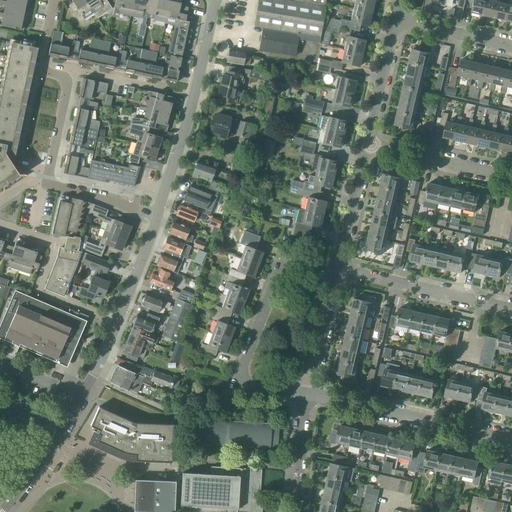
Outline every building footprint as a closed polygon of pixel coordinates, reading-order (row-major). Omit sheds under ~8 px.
[(5,7),(3,14),(23,18),(25,19),(27,15),(24,13),(25,7),(6,2),(0,0),(0,5),(2,6),(2,5),(5,6),(5,7)] [(93,13),(84,0),(71,0),(73,3),(73,4),(69,6),(68,6),(76,18),(81,15),(84,19),(93,13)] [(84,0),(93,13),(96,18),(106,12),(112,9),(106,0),(84,0)] [(119,13),(130,15),(133,0),(115,0),(114,6),(120,8),(119,13)] [(143,13),(148,14),(151,0),(149,0),(133,0),(130,15),(142,17),(143,13)] [(153,20),(164,22),(169,1),(165,0),(157,0),(157,1),(156,1),(152,0),(151,0),(148,14),(154,15),(153,20)] [(293,2),(284,0),(258,0),(255,24),(254,24),(254,26),(263,27),(259,51),(294,57),(295,50),(296,40),(297,40),(319,43),(321,30),(322,23),(325,7),(293,2)] [(355,0),(353,9),(371,13),(374,1),(375,1),(371,0),(355,0)] [(472,13),(483,16),(487,0),(490,0),(489,0),(468,0),(468,2),(474,3),(472,13)] [(487,0),(483,16),(495,18),(499,3),(501,3),(501,0),(497,0),(497,2),(490,0),(487,0)] [(495,18),(507,21),(511,5),(511,0),(509,0),(509,5),(501,3),(499,3),(495,18)] [(164,22),(175,25),(177,20),(185,21),(186,17),(186,16),(188,8),(187,7),(187,8),(183,7),(180,6),(181,1),(175,1),(175,2),(169,1),(164,22)] [(371,13),(353,9),(350,22),(341,20),(340,21),(328,19),(326,24),(339,27),(350,30),(352,23),(369,26),(371,13)] [(23,18),(3,14),(0,12),(0,17),(3,18),(2,19),(1,26),(23,31),(25,26),(24,26),(21,25),(23,18)] [(177,20),(175,25),(169,53),(182,56),(183,47),(189,22),(190,17),(186,17),(185,21),(177,20)] [(321,30),(325,30),(337,33),(339,27),(326,24),(322,23),(321,30)] [(49,53),(49,55),(57,57),(58,57),(58,55),(67,57),(69,48),(69,47),(69,46),(61,42),(63,33),(53,31),(49,53)] [(117,43),(124,45),(126,37),(119,35),(117,43)] [(347,37),(344,50),(362,54),(365,42),(365,41),(351,38),(351,37),(349,36),(348,37),(347,37)] [(33,47),(34,44),(34,42),(23,39),(22,44),(12,42),(0,96),(0,186),(2,185),(3,186),(7,183),(7,184),(7,183),(11,180),(10,179),(11,179),(19,174),(12,164),(13,161),(14,161),(9,160),(5,153),(7,145),(17,147),(16,147),(17,137),(18,138),(19,133),(20,133),(19,133),(20,123),(21,124),(22,119),(23,119),(22,118),(23,109),(24,110),(25,105),(26,104),(25,104),(26,95),(27,95),(28,91),(29,90),(28,90),(29,81),(30,81),(31,77),(32,76),(31,76),(32,67),(33,67),(34,63),(35,62),(34,62),(35,53),(36,53),(37,49),(38,48),(33,47)] [(95,65),(101,41),(91,39),(89,48),(80,48),(80,50),(78,59),(87,61),(86,63),(87,64),(87,63),(95,65)] [(101,41),(95,65),(96,66),(96,65),(99,66),(104,67),(105,67),(105,65),(114,66),(116,57),(116,55),(108,51),(110,43),(101,41)] [(142,75),(147,51),(138,49),(136,58),(127,58),(127,60),(125,69),(134,71),(133,73),(134,74),(134,73),(142,75)] [(246,51),(245,52),(229,50),(226,62),(243,65),(249,66),(251,52),(246,51)] [(359,66),(362,54),(344,50),(341,62),(332,60),(331,62),(332,62),(330,68),(341,70),(343,63),(359,67),(359,66)] [(412,51),(409,62),(426,66),(429,55),(429,54),(412,50),(412,51)] [(147,51),(142,75),(143,76),(143,75),(151,77),(152,75),(161,77),(163,67),(163,66),(155,62),(157,53),(147,51)] [(165,80),(166,80),(176,83),(179,71),(177,71),(178,67),(179,67),(181,58),(171,56),(170,61),(166,60),(165,69),(168,70),(165,80)] [(439,69),(445,71),(448,58),(442,57),(439,69)] [(319,59),(318,65),(330,68),(332,62),(331,62),(319,59)] [(457,76),(467,78),(468,78),(472,62),(461,60),(459,70),(453,68),(448,87),(454,89),(457,76)] [(406,74),(406,75),(424,79),(424,78),(426,66),(409,62),(407,74),(406,74)] [(472,79),(479,81),(480,81),(484,65),(472,62),(468,78),(467,78),(466,86),(470,87),(472,79)] [(330,68),(318,65),(317,71),(329,74),(330,68)] [(483,82),(491,83),(492,84),(495,68),(484,65),(480,81),(479,81),(478,89),(482,89),(483,82)] [(220,83),(220,86),(235,89),(236,89),(241,90),(245,77),(264,81),(266,73),(250,70),(228,66),(226,76),(222,75),(222,77),(219,77),(218,83),(220,83)] [(495,84),(502,86),(504,86),(507,70),(495,68),(492,84),(491,83),(490,91),(493,92),(495,84)] [(507,87),(511,88),(511,71),(507,70),(504,86),(502,86),(501,94),(505,95),(507,87)] [(406,76),(404,88),(420,91),(423,80),(424,79),(406,75),(406,76)] [(338,77),(335,90),(353,94),(355,82),(356,82),(356,81),(339,78),(340,77),(339,76),(339,78),(338,77)] [(83,79),(82,82),(81,87),(81,88),(83,89),(82,97),(91,99),(93,100),(96,92),(105,94),(108,84),(85,79),(85,80),(83,79)] [(235,89),(220,86),(218,95),(222,96),(220,100),(235,104),(236,99),(233,98),(235,89)] [(401,99),(400,100),(418,104),(418,103),(420,91),(404,88),(401,99)] [(353,94),(335,90),(332,103),(333,103),(333,104),(333,105),(333,103),(350,107),(350,106),(353,94)] [(150,98),(147,109),(169,115),(169,114),(171,114),(174,105),(171,105),(172,103),(169,102),(170,97),(148,91),(147,96),(150,97),(149,98),(150,98)] [(110,108),(111,100),(104,99),(103,106),(110,108)] [(311,100),(310,105),(322,108),(323,102),(311,100)] [(400,101),(398,113),(415,116),(417,105),(418,104),(400,100),(400,101)] [(306,113),(308,113),(308,112),(312,112),(320,114),(322,108),(310,105),(303,104),(301,112),(306,113)] [(73,126),(98,131),(98,129),(100,122),(91,120),(90,111),(88,111),(88,110),(79,109),(77,117),(75,117),(74,117),(75,117),(73,126)] [(131,124),(132,124),(140,125),(147,127),(149,128),(161,131),(163,125),(165,126),(166,124),(168,125),(171,116),(168,115),(169,115),(147,109),(144,120),(143,119),(143,120),(133,119),(131,124)] [(415,116),(398,113),(395,124),(395,125),(412,129),(412,128),(415,116)] [(443,138),(455,140),(458,124),(461,125),(462,117),(458,116),(456,124),(447,122),(448,114),(442,113),(439,126),(445,128),(443,138)] [(210,124),(212,131),(218,133),(220,136),(229,139),(231,130),(234,129),(236,120),(220,115),(219,117),(214,116),(212,123),(210,124)] [(325,130),(343,135),(346,122),(346,123),(346,122),(345,122),(345,121),(344,121),(330,118),(330,117),(330,118),(328,118),(322,116),(319,129),(320,129),(325,130)] [(455,140),(466,143),(470,127),(472,128),(473,120),(469,119),(467,127),(461,125),(458,124),(455,140)] [(428,120),(425,132),(431,133),(434,121),(428,120)] [(253,140),(256,126),(240,122),(237,136),(239,137),(238,142),(243,144),(245,138),(253,140)] [(466,143),(478,146),(482,130),(483,130),(484,122),(481,122),(479,129),(472,128),(470,127),(466,143)] [(136,142),(136,143),(157,150),(158,148),(160,142),(161,138),(147,133),(149,128),(147,127),(140,125),(132,124),(129,132),(136,135),(138,136),(136,143),(136,142)] [(478,146),(490,149),(493,133),(495,133),(496,125),(493,124),(491,132),(483,130),(482,130),(478,146)] [(98,131),(73,126),(71,134),(71,135),(73,136),(72,144),(81,146),(83,147),(86,139),(95,141),(97,135),(98,131)] [(490,149),(501,151),(505,135),(507,136),(508,128),(504,127),(502,135),(495,133),(493,133),(490,149)] [(343,135),(325,130),(320,129),(317,144),(322,145),(322,143),(340,148),(340,147),(343,135)] [(501,151),(511,153),(511,136),(507,136),(505,135),(501,151)] [(273,141),(266,139),(262,157),(269,159),(273,141)] [(301,146),(313,149),(315,143),(303,140),(301,146)] [(157,150),(136,143),(132,154),(129,156),(128,162),(138,164),(139,157),(154,161),(155,158),(157,152),(157,150)] [(313,149),(301,146),(299,152),(312,155),(313,149)] [(316,171),(333,175),(336,163),(337,163),(337,162),(328,160),(328,158),(314,154),(313,158),(310,170),(312,170),(316,171)] [(65,174),(87,178),(89,168),(81,167),(80,158),(78,157),(69,155),(67,164),(65,164),(64,164),(65,164),(63,173),(65,173),(65,174)] [(91,160),(89,168),(87,178),(105,182),(106,180),(133,186),(137,168),(139,168),(140,167),(128,164),(128,168),(91,160)] [(197,161),(192,175),(210,182),(213,175),(216,176),(215,176),(220,177),(221,175),(228,178),(228,177),(229,177),(230,173),(197,161)] [(249,178),(251,170),(244,168),(241,175),(249,178)] [(291,180),(290,186),(316,192),(318,185),(318,186),(318,185),(331,188),(331,187),(333,175),(316,171),(314,177),(309,176),(307,182),(304,181),(304,183),(291,180)] [(383,176),(380,187),(397,191),(400,180),(400,178),(383,174),(383,176)] [(410,194),(416,195),(419,183),(413,181),(410,194)] [(213,182),(211,187),(209,186),(208,189),(222,194),(225,186),(213,182)] [(436,203),(437,204),(441,186),(439,186),(434,185),(429,183),(426,192),(420,191),(417,203),(424,205),(424,201),(431,202),(436,203)] [(190,204),(198,207),(198,206),(206,209),(209,201),(212,194),(189,185),(186,193),(183,200),(191,203),(190,204)] [(307,197),(304,210),(304,211),(322,215),(326,202),(327,202),(328,202),(315,199),(316,193),(319,193),(316,193),(316,192),(290,186),(289,193),(307,197)] [(449,206),(449,207),(453,189),(452,189),(446,188),(441,186),(437,204),(443,205),(449,206)] [(378,198),(377,199),(395,203),(395,202),(397,191),(380,187),(378,198)] [(461,209),(462,209),(466,192),(464,192),(459,191),(459,190),(453,189),(449,207),(456,208),(461,209)] [(466,192),(462,209),(469,211),(475,212),(476,209),(477,203),(483,204),(484,198),(478,197),(479,195),(477,195),(478,193),(471,191),(471,193),(466,192)] [(84,208),(90,210),(92,204),(85,201),(84,202),(82,200),(66,196),(65,202),(59,201),(58,202),(59,202),(60,202),(59,204),(58,204),(58,206),(57,206),(57,207),(57,210),(58,210),(57,213),(69,215),(70,209),(81,211),(84,208)] [(377,201),(375,212),(392,216),(394,204),(394,205),(395,203),(377,199),(377,200),(377,201)] [(477,203),(476,209),(488,211),(489,206),(483,204),(477,203)] [(107,223),(104,229),(126,238),(130,226),(114,220),(105,217),(108,210),(92,204),(90,210),(88,214),(102,219),(101,221),(107,223)] [(176,215),(190,221),(193,222),(195,217),(205,221),(207,215),(181,205),(180,206),(178,207),(177,209),(178,211),(176,215)] [(230,213),(241,216),(242,211),(232,208),(230,213)] [(81,212),(81,211),(70,209),(69,215),(57,213),(57,215),(56,214),(55,217),(55,218),(54,220),(56,221),(55,223),(67,226),(68,220),(78,222),(81,219),(79,217),(83,213),(81,212)] [(304,211),(304,210),(298,209),(294,229),(310,232),(307,232),(309,226),(321,228),(322,228),(320,227),(322,215),(304,211)] [(476,209),(475,212),(474,214),(487,217),(488,211),(476,209)] [(210,216),(222,220),(224,215),(213,210),(210,216)] [(372,223),(371,225),(389,229),(389,228),(389,227),(392,216),(375,212),(372,223)] [(474,214),(473,220),(485,223),(487,217),(474,214)] [(214,226),(219,229),(222,221),(212,217),(209,225),(214,226)] [(78,222),(68,220),(67,226),(55,223),(55,225),(53,225),(53,227),(52,228),(53,228),(52,231),(53,231),(53,233),(52,233),(51,234),(64,237),(65,231),(76,233),(79,229),(77,227),(80,224),(78,222)] [(485,223),(473,220),(472,226),(472,227),(484,230),(485,223)] [(169,234),(190,242),(193,236),(187,234),(189,228),(174,222),(173,223),(171,224),(170,227),(171,229),(169,234)] [(371,226),(369,237),(386,241),(388,229),(389,229),(371,225),(371,226)] [(471,233),(482,236),(484,230),(472,227),(471,233)] [(104,230),(101,237),(98,246),(86,242),(83,250),(101,257),(106,244),(121,250),(126,238),(104,229),(104,230)] [(245,246),(240,258),(258,265),(263,253),(265,253),(253,248),(257,236),(260,237),(244,231),(239,244),(245,246)] [(79,240),(80,238),(74,236),(73,239),(67,237),(64,249),(60,248),(57,259),(53,269),(55,270),(54,274),(52,273),(51,274),(46,289),(46,288),(67,296),(80,262),(83,262),(86,254),(86,253),(78,251),(80,240),(79,240)] [(160,267),(160,268),(170,272),(170,271),(172,272),(176,261),(181,263),(185,252),(188,253),(190,246),(168,237),(163,248),(166,250),(164,255),(161,254),(159,259),(157,260),(156,262),(157,264),(156,265),(160,267)] [(386,241),(369,237),(366,248),(366,250),(383,254),(383,252),(386,241)] [(0,258),(4,259),(8,245),(8,246),(3,244),(5,239),(0,238),(0,258)] [(418,263),(423,265),(427,247),(421,246),(416,245),(414,244),(415,241),(409,239),(406,251),(412,253),(410,262),(412,262),(418,263)] [(193,247),(199,250),(199,248),(203,250),(205,244),(196,240),(193,247)] [(8,266),(19,269),(26,248),(20,247),(20,246),(15,242),(13,248),(8,246),(9,246),(8,245),(4,259),(9,261),(7,267),(8,267),(8,266)] [(398,244),(396,257),(402,258),(405,246),(398,244)] [(431,266),(435,267),(439,250),(434,249),(433,249),(428,248),(427,247),(423,265),(425,265),(431,266)] [(26,248),(19,269),(29,273),(29,274),(30,274),(32,268),(37,270),(42,256),(41,256),(41,257),(36,255),(38,250),(32,249),(31,250),(26,248)] [(443,269),(448,270),(452,253),(446,252),(440,251),(439,250),(435,267),(437,268),(440,268),(443,269)] [(452,253),(448,270),(450,271),(456,272),(455,272),(461,273),(465,256),(458,255),(453,254),(453,253),(452,253)] [(98,295),(103,297),(109,283),(106,282),(105,282),(103,282),(103,280),(100,279),(103,272),(106,273),(109,264),(86,254),(83,263),(83,264),(96,269),(93,276),(92,276),(87,290),(81,287),(78,294),(86,297),(92,300),(95,294),(96,294),(96,295),(98,296),(98,295)] [(482,274),(486,275),(490,258),(484,257),(479,256),(479,255),(478,255),(474,272),(476,273),(482,274)] [(230,269),(227,275),(240,280),(241,280),(243,281),(241,280),(243,274),(255,279),(255,278),(253,277),(258,265),(240,258),(236,271),(230,269)] [(500,272),(506,274),(510,260),(506,259),(503,258),(503,261),(497,259),(497,260),(491,259),(491,258),(490,258),(486,275),(488,276),(488,275),(494,277),(499,278),(500,272)] [(170,272),(160,268),(157,274),(153,273),(149,284),(170,292),(174,281),(173,281),(167,279),(168,277),(170,272),(170,273),(170,272)] [(226,296),(244,303),(249,290),(250,291),(251,290),(246,289),(246,288),(244,287),(244,288),(238,286),(240,280),(227,275),(225,281),(227,281),(224,288),(222,295),(226,296)] [(194,295),(181,290),(177,299),(190,304),(194,295)] [(30,351),(31,349),(45,354),(44,357),(55,362),(57,359),(57,360),(66,356),(67,355),(70,357),(73,351),(74,350),(73,350),(74,347),(75,347),(75,346),(76,343),(77,344),(77,343),(76,343),(83,326),(84,326),(83,326),(85,323),(88,316),(69,309),(67,314),(15,292),(0,327),(0,337),(0,338),(1,338),(4,339),(4,337),(12,340),(11,343),(30,351)] [(149,310),(159,314),(160,314),(158,313),(160,307),(162,306),(167,308),(168,308),(170,303),(145,294),(143,299),(141,300),(140,303),(141,305),(140,306),(149,310)] [(354,301),(351,312),(368,316),(371,304),(373,304),(375,300),(375,299),(375,298),(363,295),(362,301),(354,299),(354,300),(354,301)] [(216,306),(213,313),(226,318),(229,311),(241,316),(239,315),(244,303),(226,296),(221,308),(216,306)] [(190,304),(177,299),(176,299),(174,304),(172,309),(188,315),(192,305),(191,304),(190,304)] [(381,319),(387,320),(390,308),(384,306),(381,319)] [(407,328),(408,328),(412,311),(411,311),(405,310),(405,309),(400,308),(398,317),(391,316),(389,328),(395,329),(396,325),(402,327),(407,328)] [(172,309),(169,318),(184,324),(188,315),(172,309)] [(159,314),(149,310),(147,315),(147,314),(146,317),(137,314),(135,318),(134,318),(132,323),(134,324),(133,325),(150,331),(153,325),(155,326),(158,319),(159,314)] [(420,331),(424,314),(423,314),(417,312),(412,311),(408,328),(414,330),(420,331)] [(349,323),(348,324),(365,328),(366,327),(368,316),(351,312),(349,323)] [(217,320),(212,334),(229,340),(234,328),(236,328),(224,323),(226,318),(213,313),(211,318),(217,320)] [(432,334),(433,334),(437,317),(435,317),(430,315),(424,314),(420,331),(427,333),(432,334)] [(437,317),(433,334),(439,336),(439,335),(445,337),(446,334),(447,328),(448,328),(448,327),(450,326),(451,323),(450,321),(450,320),(448,319),(448,320),(442,318),(437,317)] [(184,324),(169,318),(162,336),(178,342),(184,324)] [(348,325),(346,337),(362,341),(365,329),(365,328),(348,324),(348,325)] [(132,327),(129,335),(152,345),(153,344),(149,342),(152,334),(132,327)] [(447,328),(446,334),(459,337),(460,331),(448,328),(447,328)] [(507,351),(508,352),(511,334),(505,333),(500,331),(498,339),(496,345),(496,349),(502,350),(508,351),(507,351)] [(229,340),(212,334),(207,346),(202,344),(199,350),(212,355),(215,349),(227,353),(225,352),(229,340)] [(446,337),(445,340),(458,343),(459,337),(446,334),(445,337),(446,337)] [(129,335),(126,343),(145,351),(147,348),(151,349),(152,345),(129,335)] [(343,348),(342,349),(360,353),(360,352),(362,341),(346,337),(343,348)] [(485,337),(484,343),(496,345),(498,339),(485,337)] [(445,340),(444,346),(456,349),(458,343),(445,340)] [(145,351),(126,343),(123,351),(127,353),(128,353),(126,357),(125,358),(136,362),(138,357),(142,359),(145,351)] [(495,351),(496,349),(496,345),(484,343),(483,348),(495,351)] [(444,346),(443,351),(455,354),(456,349),(444,346)] [(483,348),(481,354),(494,357),(495,351),(483,348)] [(342,350),(340,362),(357,366),(359,354),(360,353),(342,349),(342,350)] [(390,360),(392,351),(384,349),(382,358),(390,360)] [(443,351),(442,352),(441,357),(454,360),(455,354),(443,351)] [(172,361),(179,364),(181,357),(182,355),(176,353),(172,361)] [(481,354),(480,360),(492,363),(494,357),(481,354)] [(492,363),(480,360),(479,366),(491,369),(492,363)] [(129,390),(136,393),(141,383),(150,387),(151,382),(167,387),(165,392),(169,394),(169,393),(174,395),(180,380),(136,364),(135,365),(127,361),(127,362),(126,364),(127,367),(126,369),(117,365),(114,371),(113,374),(113,375),(109,382),(129,391),(129,390)] [(357,366),(340,362),(337,373),(337,374),(344,376),(354,378),(354,377),(357,366)] [(395,389),(399,372),(400,366),(394,365),(387,363),(387,365),(380,364),(377,376),(383,377),(381,386),(383,387),(389,388),(390,388),(395,389)] [(367,382),(373,383),(376,371),(369,369),(367,382)] [(402,391),(407,392),(411,375),(405,374),(399,373),(399,372),(395,389),(395,390),(395,392),(402,393),(402,391)] [(414,394),(419,395),(424,378),(417,377),(412,375),(411,375),(407,392),(408,393),(408,392),(414,394)] [(354,378),(344,376),(344,379),(343,381),(344,382),(346,383),(352,384),(354,384),(355,383),(356,380),(355,378),(354,378)] [(424,378),(419,395),(421,396),(421,395),(427,397),(432,398),(436,381),(430,379),(429,380),(424,378)] [(453,399),(458,400),(462,383),(456,381),(450,380),(449,380),(445,397),(447,397),(453,399)] [(462,383),(458,400),(459,400),(465,401),(465,402),(470,403),(474,386),(468,384),(462,383),(463,383),(462,383)] [(489,412),(494,413),(498,395),(497,395),(492,394),(486,393),(486,391),(484,388),(483,388),(483,387),(480,387),(477,400),(483,402),(481,410),(483,410),(489,411),(489,412)] [(502,414),(506,415),(510,398),(504,397),(498,395),(494,413),(496,413),(502,414)] [(90,426),(93,428),(87,441),(119,456),(118,457),(123,460),(125,457),(128,458),(132,458),(134,458),(135,461),(169,463),(169,462),(171,462),(171,463),(172,449),(170,449),(170,446),(172,446),(172,445),(173,425),(135,423),(133,422),(132,422),(98,407),(99,407),(90,426)] [(259,447),(261,447),(262,447),(266,448),(268,448),(269,448),(269,446),(277,446),(278,427),(270,426),(270,424),(260,423),(250,423),(249,423),(240,422),(239,422),(230,422),(230,421),(229,421),(229,422),(205,420),(204,429),(206,430),(206,435),(204,435),(203,444),(206,444),(206,445),(209,445),(209,444),(228,446),(229,446),(238,446),(239,446),(248,447),(249,447),(258,447),(258,448),(259,448),(259,447)] [(348,446),(349,446),(353,428),(351,428),(345,427),(340,426),(339,432),(333,431),(331,441),(336,442),(336,443),(343,444),(348,445),(348,446)] [(360,448),(361,449),(365,431),(364,431),(358,430),(353,428),(349,446),(355,447),(360,448)] [(373,451),(374,452),(378,434),(376,434),(370,433),(365,431),(361,449),(367,450),(373,451)] [(385,454),(386,454),(390,437),(389,437),(383,436),(383,435),(378,434),(374,452),(380,453),(385,454)] [(398,457),(402,440),(401,440),(395,439),(395,438),(390,437),(386,454),(392,456),(398,457)] [(402,440),(398,457),(405,459),(410,460),(412,460),(416,443),(414,443),(413,443),(408,441),(402,440)] [(425,468),(437,471),(440,459),(441,453),(428,450),(427,454),(421,453),(417,472),(424,474),(425,468)] [(448,473),(449,473),(453,456),(451,456),(446,455),(446,454),(445,454),(441,453),(440,459),(437,471),(440,471),(443,472),(448,473)] [(333,461),(345,464),(346,458),(334,455),(333,461)] [(461,476),(462,476),(466,459),(464,459),(458,457),(457,457),(454,456),(453,456),(449,473),(455,475),(461,476)] [(466,459),(462,476),(473,479),(473,482),(475,485),(479,486),(483,470),(477,468),(478,462),(466,459)] [(489,478),(501,481),(505,464),(493,461),(489,478)] [(331,465),(328,476),(345,480),(348,469),(348,468),(331,464),(331,465)] [(501,481),(511,483),(511,465),(505,464),(501,481)] [(180,510),(179,511),(257,511),(258,507),(259,507),(260,482),(260,478),(261,478),(261,470),(256,469),(256,470),(253,469),(240,468),(236,468),(211,467),(210,471),(210,474),(182,473),(180,506),(180,510)] [(325,488),(325,489),(342,493),(343,492),(345,480),(328,476),(326,488),(325,488)] [(380,488),(386,489),(389,477),(383,476),(381,484),(380,488)] [(386,489),(392,491),(395,479),(389,477),(386,489)] [(392,491),(398,492),(401,480),(395,479),(392,491)] [(140,511),(174,511),(175,481),(135,480),(135,481),(134,511),(133,511),(140,511)] [(401,480),(398,492),(404,494),(406,481),(401,480)] [(406,481),(404,494),(410,495),(412,483),(406,481)] [(367,490),(365,495),(378,498),(379,491),(367,488),(367,490)] [(325,490),(322,501),(339,505),(342,494),(342,493),(325,489),(325,490)] [(365,495),(364,500),(376,503),(378,498),(365,495)] [(470,509),(477,511),(480,498),(473,497),(470,509)] [(477,511),(483,511),(486,500),(480,498),(477,511)] [(376,503),(364,500),(363,506),(375,509),(376,503)] [(483,511),(482,511),(489,511),(492,501),(486,500),(483,511)] [(337,511),(339,505),(322,501),(319,511),(337,511)] [(489,511),(495,511),(498,502),(492,501),(489,511)] [(498,502),(495,511),(501,511),(503,504),(498,502)]
